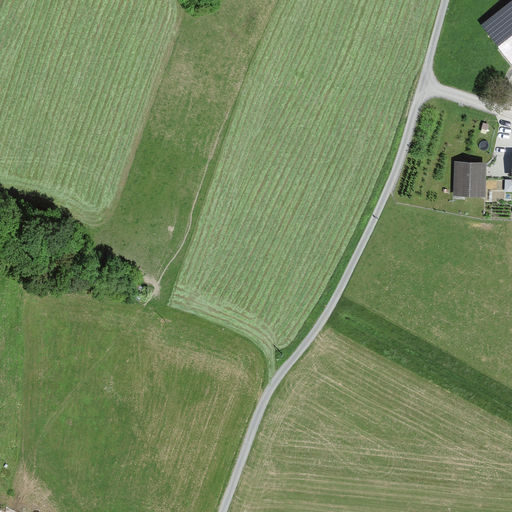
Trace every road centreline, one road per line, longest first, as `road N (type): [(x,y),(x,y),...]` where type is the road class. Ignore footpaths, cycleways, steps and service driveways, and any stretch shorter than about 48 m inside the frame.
road 1 (unclassified): [(222,511),(267,395),(319,327),(397,173),(446,0)]
road 2 (motorway): [(0,303),(185,0)]
road 3 (motorway): [(112,0),(0,182)]
